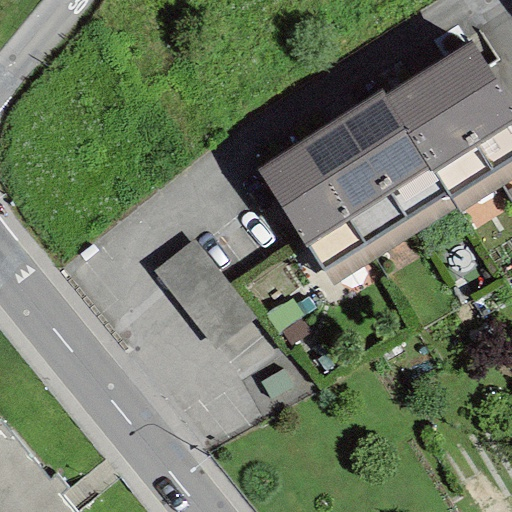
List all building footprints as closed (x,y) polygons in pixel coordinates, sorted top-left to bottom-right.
[(511,108),(469,41),(424,69),(490,173),(511,159),(511,108)] [(424,69),(383,95),(445,192),(450,199),(490,173),(424,69)] [(380,90),(337,117),(403,219),(445,192),(383,95),(380,90)] [(337,117),(297,142),(363,245),(403,219),(337,117)] [(297,142),(254,170),(320,272),(363,245),(297,142)] [(192,241),(152,271),(214,352),(254,321),(192,241)] [(0,511),(74,511),(58,492),(65,487),(55,474),(48,479),(0,419),(0,511)]
